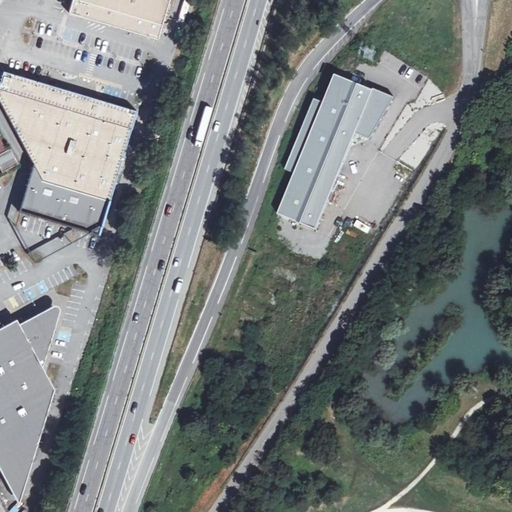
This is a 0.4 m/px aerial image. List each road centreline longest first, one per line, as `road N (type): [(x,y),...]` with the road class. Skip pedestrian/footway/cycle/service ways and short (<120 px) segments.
road 1 (unclassified): [(476,0),(470,83),(440,156),(214,511)]
road 2 (motorway): [(127,511),(293,90),(373,0)]
road 3 (motorway): [(106,511),(260,0)]
road 4 (motorway): [(234,0),(81,511)]
